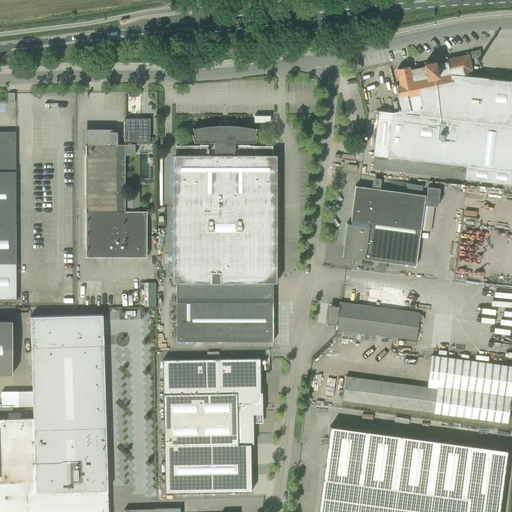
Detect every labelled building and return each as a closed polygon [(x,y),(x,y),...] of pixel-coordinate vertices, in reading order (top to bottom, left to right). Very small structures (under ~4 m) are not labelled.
[(511,81),(472,77),(468,55),(446,59),(447,62),(435,64),(435,62),(424,64),(424,67),(409,70),(408,66),(397,69),(400,84),(395,85),(401,111),(392,112),(378,111),(373,156),(371,169),(465,179),(511,184),(511,81)] [(116,145),(117,132),(85,132),(84,257),(146,257),(146,212),(124,211),(124,155),(134,155),(134,144),(149,144),(150,119),(124,119),(124,145),(116,145)] [(263,342),(273,342),(273,280),(272,280),(272,146),(249,146),(249,145),(237,145),(237,142),(255,142),(257,135),(255,134),(256,128),(255,129),(247,127),(238,126),(229,125),(229,123),(220,123),(220,125),(211,126),(202,127),(193,128),(192,128),(194,134),(192,135),(193,142),(210,142),(209,145),(199,145),(199,146),(176,146),(176,156),(175,339),(263,342)] [(15,181),(19,181),(19,173),(15,173),(15,131),(0,131),(0,299),(16,300),(16,264),(15,181)] [(374,177),(373,186),(381,187),(382,178),(374,177)] [(431,230),(435,198),(443,199),(445,187),(428,184),(421,229),(431,230)] [(343,246),(342,257),(345,257),(385,262),(416,266),(425,196),(372,189),(372,188),(365,187),(355,186),(350,224),(346,223),(343,246)] [(144,306),(156,306),(156,282),(143,282),(144,306)] [(336,330),(346,331),(415,340),(418,313),(339,302),(336,330)] [(0,419),(0,511),(107,511),(107,490),(102,315),(30,317),(33,418),(0,419)] [(0,374),(12,374),(11,322),(0,321),(0,374)] [(342,400),(352,402),(506,423),(511,380),(511,366),(431,355),(427,387),(345,376),(342,400)] [(252,490),(252,444),(253,444),(252,420),(262,420),(262,391),(260,391),(259,358),(163,360),(166,492),(252,490)] [(498,511),(507,450),(329,426),(317,511),(498,511)]
